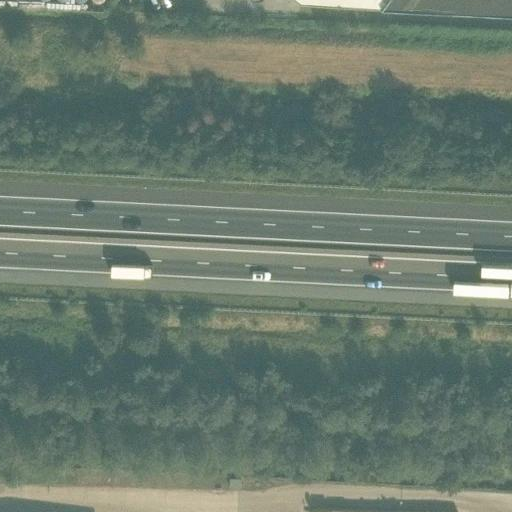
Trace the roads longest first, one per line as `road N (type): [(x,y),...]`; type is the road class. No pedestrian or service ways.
road 1 (motorway): [(511,235),(0,208)]
road 2 (motorway): [(0,251),(511,277)]
road 3 (track): [(511,21),(297,10)]
